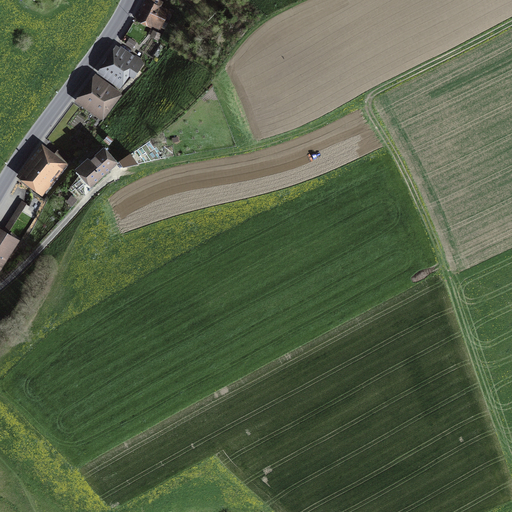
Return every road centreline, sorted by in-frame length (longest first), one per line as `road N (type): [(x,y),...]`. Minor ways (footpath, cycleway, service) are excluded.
road 1 (tertiary): [(0,189),(129,0)]
road 2 (track): [(367,98),(511,23)]
